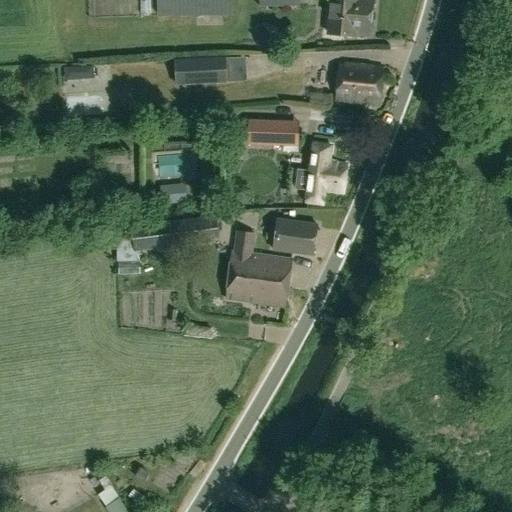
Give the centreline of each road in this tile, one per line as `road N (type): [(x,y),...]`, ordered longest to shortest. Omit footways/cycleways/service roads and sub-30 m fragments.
road 1 (unclassified): [(277,511),(339,395),(493,0)]
road 2 (unclassified): [(207,477),(275,376),(325,273),(386,136),(429,0)]
